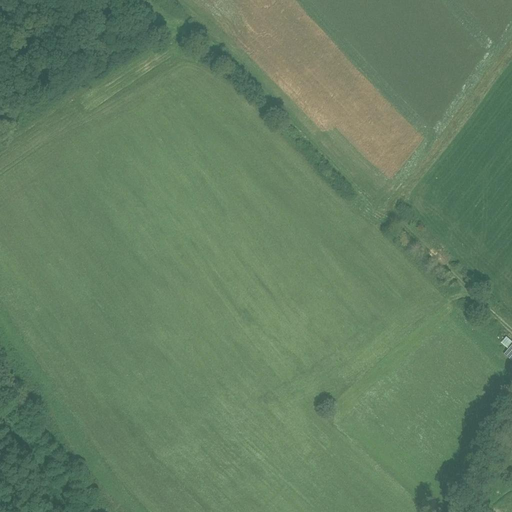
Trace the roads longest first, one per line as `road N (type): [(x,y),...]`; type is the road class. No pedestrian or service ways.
road 1 (track): [(511,330),(387,215),(511,44)]
road 2 (track): [(387,215),(363,203),(190,31),(163,25),(124,0)]
